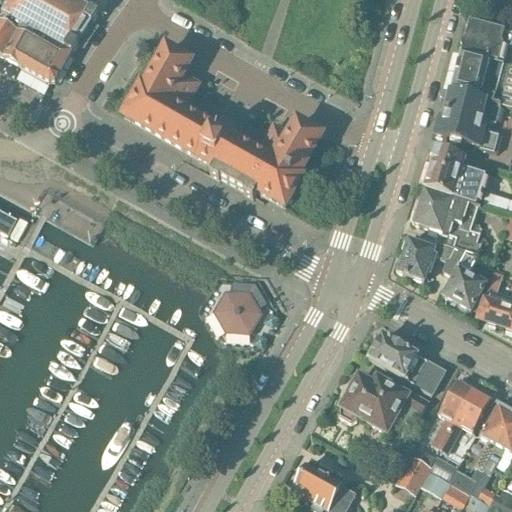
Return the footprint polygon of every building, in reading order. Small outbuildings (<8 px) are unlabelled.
[(67,0),(14,0),(3,20),(20,29),(72,58),(99,17),(67,0)] [(2,19),(0,22),(0,60),(2,61),(20,29),(3,20),(2,19)] [(504,35),(470,26),(466,42),(462,45),(461,49),(462,53),(462,56),(498,65),(503,48),(511,51),(511,46),(511,37),(504,35)] [(72,58),(20,29),(2,61),(50,89),(55,87),(72,58)] [(191,67),(166,53),(144,93),(141,91),(124,121),(213,172),(209,179),(220,185),(220,183),(244,197),(243,198),(253,204),(257,197),(285,212),(302,182),(299,180),(322,140),(297,126),(289,141),(274,132),(260,158),(184,115),(198,89),(183,81),(191,67)] [(511,70),(461,57),(451,96),(501,109),(511,111),(511,70)] [(501,109),(451,96),(444,125),(440,124),(435,142),(496,158),(501,141),(488,138),(491,127),(496,128),(501,109)] [(423,191),(426,193),(466,206),(465,207),(476,211),(485,180),(475,177),(478,167),(435,154),(423,191)] [(415,217),(412,225),(414,229),(457,243),(454,253),(463,256),(466,257),(478,261),(484,240),(480,239),(482,234),(480,230),(473,228),(478,211),(476,211),(465,207),(466,206),(426,193),(419,215),(415,217)] [(0,206),(0,234),(9,240),(21,218),(0,206)] [(452,281),(466,257),(454,253),(453,253),(418,241),(417,240),(415,247),(409,245),(408,245),(405,246),(403,254),(404,256),(405,257),(402,265),(401,265),(397,277),(412,282),(412,283),(424,287),(427,277),(431,278),(438,261),(443,263),(442,266),(446,267),(443,276),(452,281)] [(477,262),(478,261),(466,257),(452,281),(453,282),(442,301),(458,309),(458,313),(465,317),(469,315),(471,317),(483,294),(482,294),(486,287),(469,278),(477,262)] [(487,296),(479,322),(486,324),(486,325),(488,326),(488,329),(496,332),(498,329),(505,331),(506,335),(511,336),(511,303),(497,299),(501,286),(503,279),(494,276),(492,283),(487,296)] [(266,309),(255,290),(234,291),(234,301),(226,301),(214,321),(226,342),(250,342),(262,321),(258,314),(266,309)] [(369,364),(413,389),(427,365),(386,342),(380,344),(369,364)] [(427,365),(413,389),(432,400),(446,375),(427,365)] [(353,392),(340,414),(341,421),(351,427),(357,424),(358,421),(387,437),(401,411),(419,421),(428,405),(410,396),(408,399),(370,378),(366,385),(359,381),(354,378),(348,389),(353,392)] [(446,422),(431,448),(440,453),(473,394),(468,391),(469,388),(461,383),(459,386),(457,385),(439,418),(446,422)] [(473,394),(440,453),(448,457),(462,431),(473,438),(492,404),(473,394)] [(489,445),(475,470),(483,475),(511,423),(511,414),(508,412),(508,409),(503,406),(500,408),(498,407),(480,441),(489,445)] [(511,423),(483,475),(492,480),(506,455),(511,458),(511,423)] [(410,461),(395,489),(415,501),(431,472),(410,461)] [(308,471),(291,501),(310,511),(349,511),(351,509),(341,503),(347,493),(308,471)]
